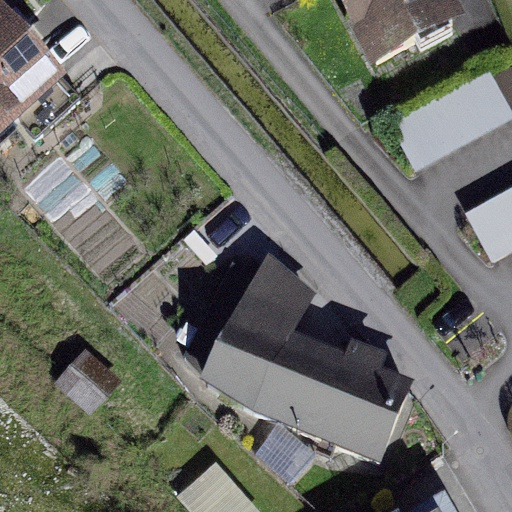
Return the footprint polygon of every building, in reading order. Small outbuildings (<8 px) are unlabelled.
[(330,0),(367,71),(468,20),(457,0),(330,0)] [(11,32),(0,41),(0,167),(74,100),(39,63),(11,32)] [(392,134),(414,174),(511,121),(511,120),(491,81),(392,134)] [(511,197),(465,224),(487,264),(511,250),(511,197)] [(200,398),(382,479),(411,415),(378,400),(286,360),(305,318),(247,292),(200,398)] [(85,382),(56,415),(92,446),(120,414),(85,382)] [(232,511),(212,490),(188,511),(232,511)]
